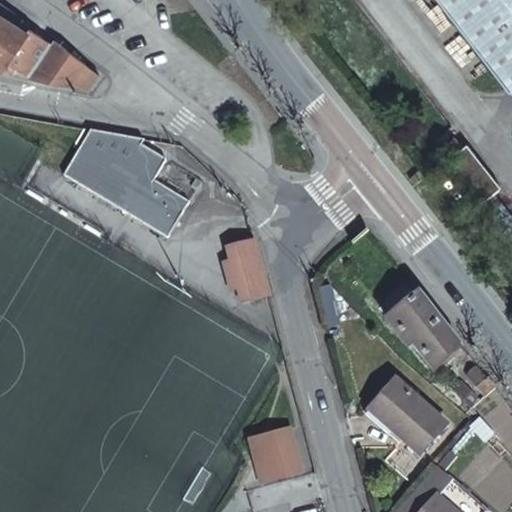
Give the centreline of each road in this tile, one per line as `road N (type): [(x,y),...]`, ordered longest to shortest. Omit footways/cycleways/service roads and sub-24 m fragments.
road 1 (residential): [(301,236),(291,270),(344,511)]
road 2 (primary): [(511,353),(372,176)]
road 3 (primary): [(372,176),(240,0)]
road 4 (residential): [(30,0),(193,128)]
road 5 (residential): [(0,93),(193,128)]
road 6 (residential): [(193,128),(301,236)]
